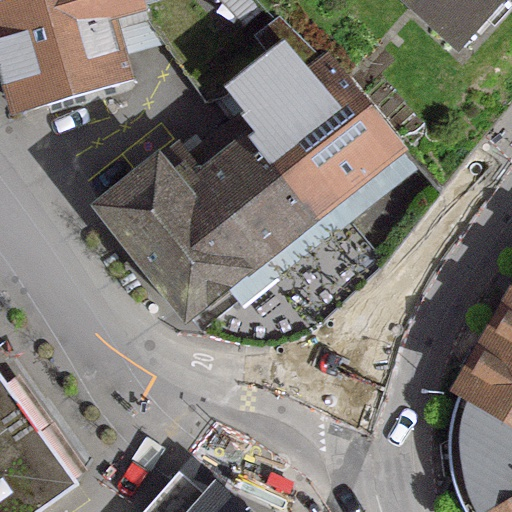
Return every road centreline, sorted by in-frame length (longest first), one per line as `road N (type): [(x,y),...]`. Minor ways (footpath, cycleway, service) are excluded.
road 1 (residential): [(0,186),(116,338),(159,384),(188,401),(375,403)]
road 2 (tertiary): [(375,403),(396,322),(511,157)]
